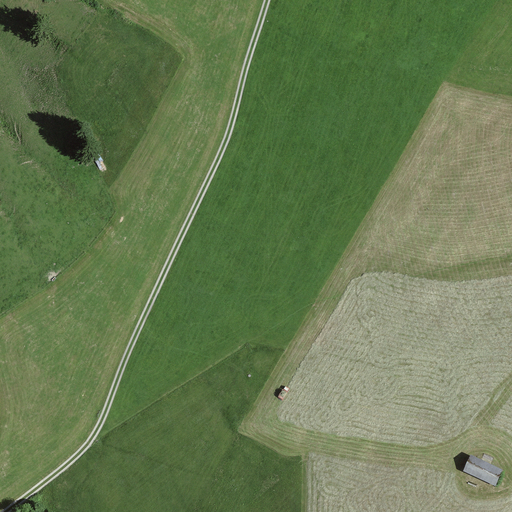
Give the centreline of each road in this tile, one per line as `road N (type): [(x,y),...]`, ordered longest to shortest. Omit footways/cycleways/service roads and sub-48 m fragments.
road 1 (track): [(268,0),(228,138),(97,432)]
road 2 (track): [(97,432),(7,511)]
